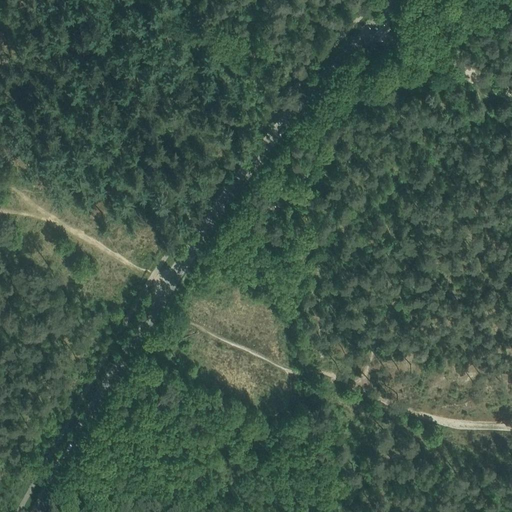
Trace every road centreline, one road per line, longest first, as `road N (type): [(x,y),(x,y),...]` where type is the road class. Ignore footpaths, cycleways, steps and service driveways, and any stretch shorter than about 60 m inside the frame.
road 1 (secondary): [(44,511),(170,283),(260,164),(403,0)]
road 2 (track): [(360,389),(498,82)]
road 3 (unknown): [(335,16),(294,73),(203,0)]
road 4 (track): [(511,88),(377,30)]
road 5 (track): [(152,275),(31,213)]
